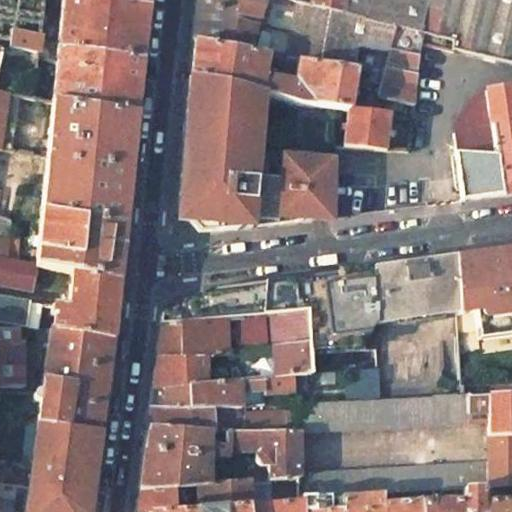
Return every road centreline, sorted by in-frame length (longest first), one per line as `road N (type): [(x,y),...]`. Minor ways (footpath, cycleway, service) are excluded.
road 1 (residential): [(511,220),(145,266)]
road 2 (tertiary): [(173,0),(145,266)]
road 3 (tertiary): [(145,266),(117,511)]
